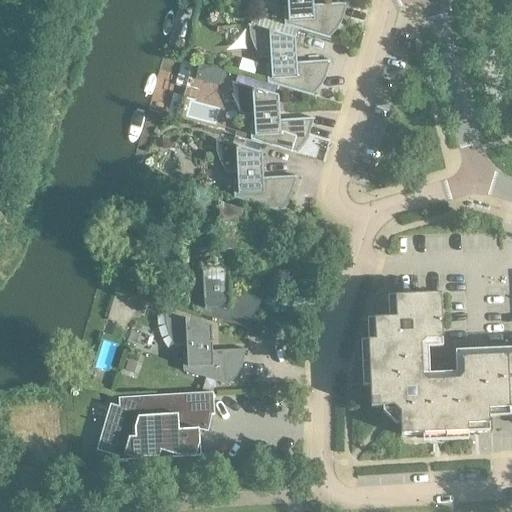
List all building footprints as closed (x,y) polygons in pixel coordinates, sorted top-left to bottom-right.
[(312,6),(289,7),(283,8),(284,26),(298,31),(330,40),(331,39),(330,39),(337,31),(342,22),(347,5),(348,5),(348,4),(312,6)] [(253,17),(251,26),(295,40),(298,31),(284,26),(253,17)] [(272,58),(272,65),(295,64),(295,57),(296,57),(295,40),(251,26),(248,26),(248,27),(249,27),(251,38),(254,48),(259,58),(258,58),(258,59),(272,58)] [(295,64),(272,65),(266,65),(267,84),(314,98),(314,97),(313,96),(320,88),(325,79),(330,63),(331,63),(331,61),(295,64)] [(199,65),(195,80),(219,86),(223,71),(199,65)] [(255,116),(255,123),(278,121),(278,114),(279,114),(278,97),(231,83),(231,84),(232,85),(234,95),(237,106),(242,115),(241,115),(241,117),(255,116)] [(278,121),(255,123),(250,123),(251,142),(297,155),(297,154),(296,154),(303,146),(309,137),(314,120),(315,120),(315,119),(278,121)] [(238,173),(239,180),(261,179),(261,172),(263,172),(262,155),(215,141),(214,142),(215,142),(217,153),(220,163),(226,173),(224,173),(225,174),(238,173)] [(261,179),(239,180),(233,181),(234,199),(280,213),(280,212),(279,211),(286,204),(292,195),(297,178),(298,178),(298,177),(261,179)] [(221,231),(222,238),(245,237),(244,230),(246,229),(245,212),(198,198),(197,200),(199,200),(200,211),(204,221),(209,230),(208,231),(208,232),(221,231)] [(245,237),(222,238),(216,238),(217,257),(263,271),(264,269),(262,269),(270,261),(275,252),(280,236),(281,236),(281,234),(245,237)] [(205,289),(205,295),(228,294),(227,287),(229,287),(228,270),(181,256),(181,257),(182,258),(183,268),(187,279),(192,288),(191,288),(191,289),(205,289)] [(228,294),(205,295),(199,296),(200,315),(246,328),(247,327),(246,327),(253,319),(258,310),(263,293),(264,293),(264,292),(228,294)] [(511,350),(455,353),(456,374),(429,376),(428,353),(432,349),(442,348),(442,341),(441,341),(439,297),(395,299),(396,310),(386,321),(368,321),(371,409),(385,408),(401,423),(401,436),(489,432),(488,419),(496,410),(511,409),(511,350)] [(174,347),(178,347),(188,346),(188,353),(211,352),(211,345),(212,345),(211,328),(164,314),(164,315),(165,315),(167,326),(170,336),(175,346),(174,346),(174,347)] [(248,349),(211,352),(188,353),(182,353),(184,372),(206,379),(216,382),(230,386),(230,385),(229,384),(236,376),(241,367),(246,351),(248,351),(248,349)] [(206,379),(201,394),(212,393),(216,382),(206,379)] [(119,461),(201,457),(199,431),(201,431),(203,432),(208,416),(214,415),(213,393),(212,393),(201,394),(155,397),(119,399),(119,408),(114,406),(101,453),(119,458),(119,461)]
